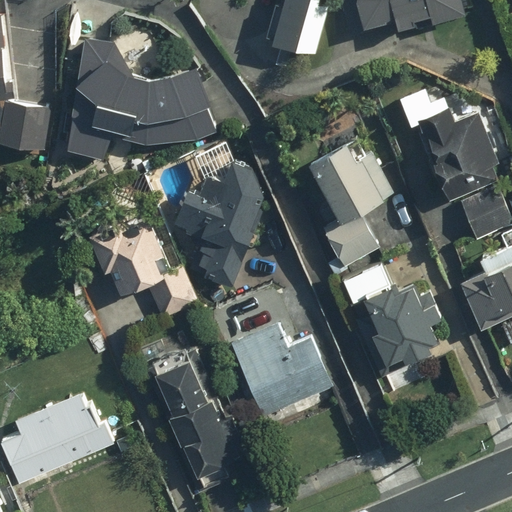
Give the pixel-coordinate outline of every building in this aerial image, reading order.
[(283,0),(275,41),(317,51),(327,4),(319,2),(319,0),(283,0)] [(459,0),(343,0),(354,41),(463,14),(459,0)] [(0,98),(13,97),(2,15),(0,14),(0,98)] [(152,75),(130,70),(115,42),(84,37),(68,148),(100,152),(103,132),(145,141),(181,138),(216,129),(196,65),(152,75)] [(423,128),(419,130),(447,198),(498,177),(492,163),(499,160),(478,108),(453,118),(448,105),(418,117),(423,128)] [(392,189),(372,150),(353,159),(344,141),(307,161),(337,218),(392,189)] [(221,176),(196,175),(174,243),(195,250),(189,267),(231,282),(262,195),(253,163),(232,157),(221,176)] [(511,215),(500,185),(463,200),(477,234),(511,219),(511,215)] [(118,291),(148,279),(163,316),(196,303),(179,261),(168,265),(145,210),(88,232),(103,269),(108,267),(118,291)] [(511,255),(458,277),(480,329),(511,315),(511,255)] [(410,280),(398,286),(394,278),(352,297),(381,361),(401,352),(404,358),(427,348),(425,343),(435,339),(427,320),(441,314),(429,287),(415,293),(410,280)] [(230,339),(261,411),(331,380),(311,333),(286,344),(275,319),(230,339)] [(152,373),(198,474),(245,452),(229,416),(216,422),(186,358),(152,373)] [(0,438),(17,479),(112,440),(103,418),(94,422),(80,389),(15,416),(21,430),(0,438)]
